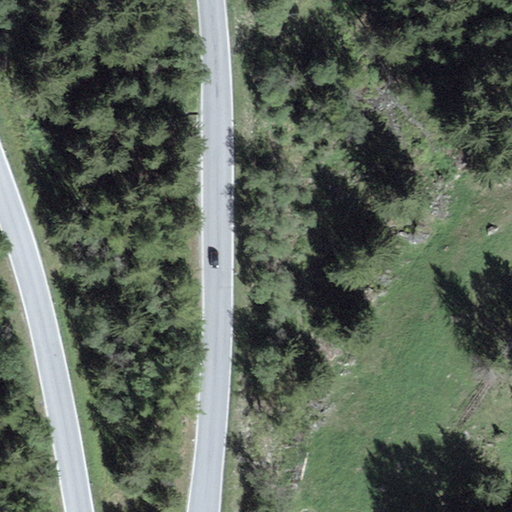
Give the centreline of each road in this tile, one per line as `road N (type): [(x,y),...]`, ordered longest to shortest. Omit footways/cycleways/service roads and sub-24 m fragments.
road 1 (tertiary): [(204,511),(217,330),(211,0)]
road 2 (tertiary): [(0,184),(43,325),(80,511)]
